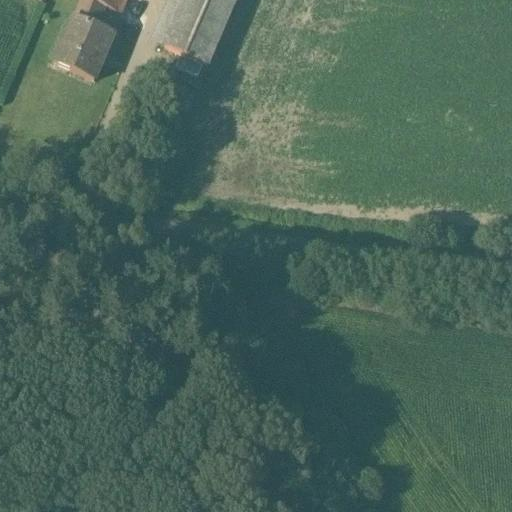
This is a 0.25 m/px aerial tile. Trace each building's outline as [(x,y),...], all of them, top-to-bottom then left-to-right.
[(125,0),(80,0),(82,1),(103,10),(119,16),(125,0)] [(181,0),(160,50),(206,70),(237,0),(181,0)] [(103,10),(82,1),(73,22),(94,31),(103,10)] [(73,22),(71,21),(52,67),(92,84),(112,38),(94,31),(73,22)] [(28,69),(0,120),(0,130),(35,149),(67,90),(28,69)]
